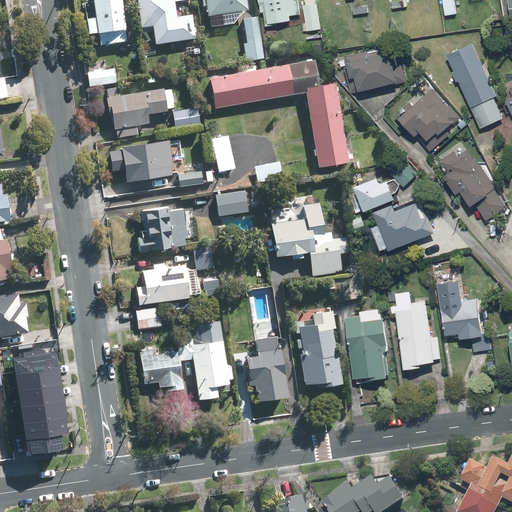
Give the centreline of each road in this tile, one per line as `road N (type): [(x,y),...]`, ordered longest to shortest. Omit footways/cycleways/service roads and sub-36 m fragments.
road 1 (residential): [(39,0),(114,477)]
road 2 (residential): [(114,477),(511,420)]
